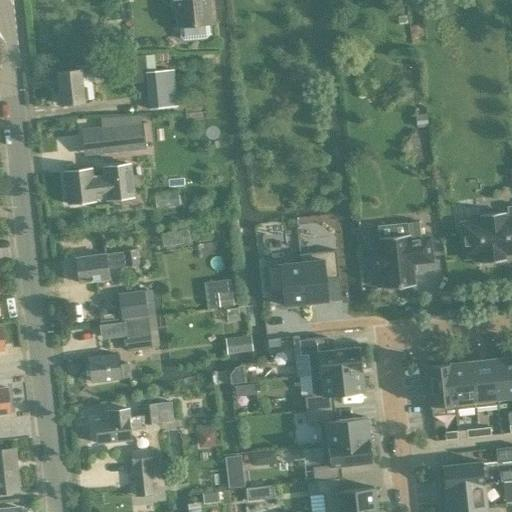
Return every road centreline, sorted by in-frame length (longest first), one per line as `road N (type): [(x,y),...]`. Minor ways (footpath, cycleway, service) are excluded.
road 1 (residential): [(58,511),(1,0)]
road 2 (residential): [(405,511),(385,334)]
road 3 (residential): [(385,334),(511,321)]
